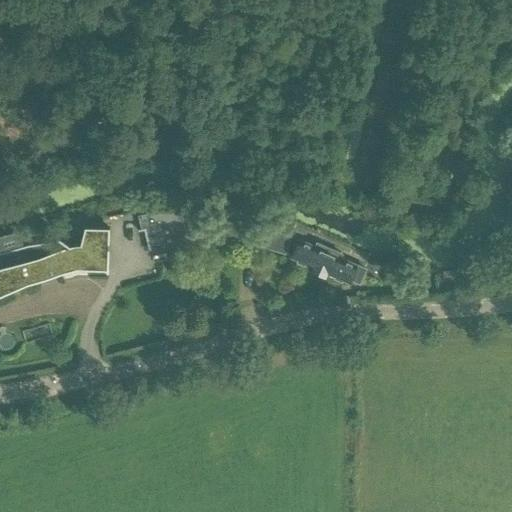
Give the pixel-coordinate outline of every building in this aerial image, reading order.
[(188,244),(184,227),(179,204),(137,214),(139,225),(145,224),(152,252),(188,244)] [(233,234),(229,217),(184,227),(186,234),(188,244),(233,234)] [(254,219),(247,240),(283,252),(288,236),(270,230),(272,225),(254,219)] [(0,290),(26,279),(76,267),(106,268),(107,226),(84,225),(80,244),(68,247),(58,240),(27,244),(0,252),(0,290)] [(297,239),(290,257),(347,281),(349,278),(358,282),(364,268),(338,257),(340,253),(315,242),(314,246),(297,239)]
